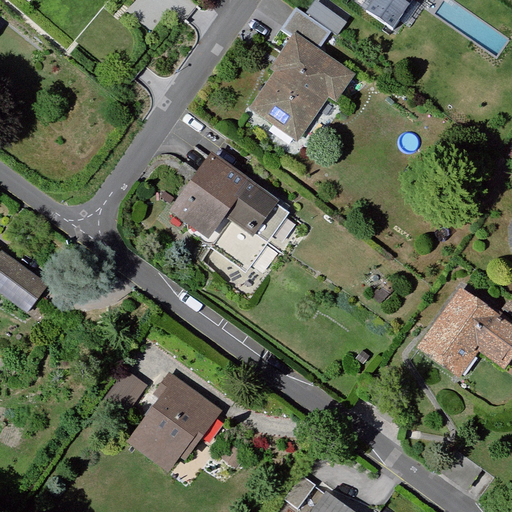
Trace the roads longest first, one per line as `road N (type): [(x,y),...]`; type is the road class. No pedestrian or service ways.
road 1 (residential): [(88,236),(466,511)]
road 2 (residential): [(88,236),(251,0)]
